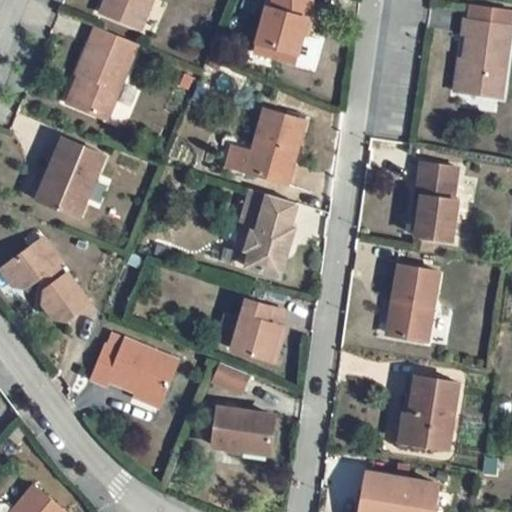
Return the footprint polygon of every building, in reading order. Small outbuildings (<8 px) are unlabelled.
[(117,0),(108,0),(105,8),(112,11),(117,0)] [(147,26),(157,0),(117,0),(112,11),(147,26)] [(311,0),(273,0),(274,8),(267,8),(257,43),(277,49),(275,57),(291,62),(307,8),(311,8),(311,0)] [(463,60),(458,93),(502,99),(511,26),(511,18),(511,10),(471,5),(469,20),(464,19),(462,35),(466,35),(463,60)] [(109,120),(141,45),(102,29),(96,43),(93,42),(80,73),(87,76),(74,105),(109,120)] [(458,60),(454,92),(458,93),(463,60),(458,60)] [(68,102),(74,105),(87,76),(80,73),(68,102)] [(306,121),(265,109),(253,152),(247,171),(247,172),(288,184),(306,121)] [(79,218),(104,154),(63,138),(48,174),(52,175),(41,202),(79,218)] [(253,152),(234,147),(228,165),(247,171),(253,152)] [(456,203),(461,169),(425,163),(420,197),(424,198),(419,237),(454,243),(460,204),(456,203)] [(41,202),(52,175),(48,174),(43,172),(32,198),(41,202)] [(290,228),(298,204),(252,190),(244,214),(256,217),(252,233),(246,250),(251,251),(246,267),(280,277),(295,229),(290,228)] [(252,233),(256,217),(244,214),(239,229),(252,233)] [(44,237),(30,249),(37,258),(52,246),(44,237)] [(69,321),(92,302),(68,272),(66,274),(58,265),(63,261),(52,246),(37,258),(30,249),(1,270),(13,287),(27,288),(39,278),(47,289),(45,290),(43,304),(53,319),(69,321)] [(429,343),(441,273),(401,265),(395,300),(399,301),(392,336),(429,343)] [(286,311),(248,300),(241,321),(234,343),(232,349),(271,361),(281,326),(286,311)] [(241,321),(227,316),(220,339),(234,343),(241,321)] [(286,328),(281,326),(271,361),(275,362),(286,328)] [(180,361),(126,339),(120,351),(106,345),(92,379),(108,386),(109,381),(162,402),(180,361)] [(248,374),(221,362),(213,380),(241,392),(248,374)] [(447,451),(458,384),(416,378),(410,415),(415,416),(410,445),(432,449),(447,451)] [(276,416),(219,408),(213,446),(244,450),(244,445),(271,449),(276,416)] [(410,415),(403,414),(397,448),(431,454),(432,449),(410,445),(415,416),(410,415)] [(244,450),(270,454),(271,449),(244,445),(244,450)] [(434,511),(439,485),(366,472),(360,511),(434,511)] [(0,511),(66,511),(35,485),(13,511),(5,505),(0,504),(0,511)]
